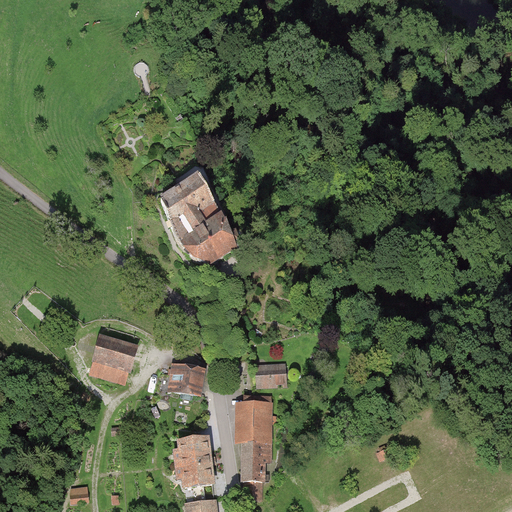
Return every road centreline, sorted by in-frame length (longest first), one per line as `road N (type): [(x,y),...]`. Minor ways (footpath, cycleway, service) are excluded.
road 1 (unclassified): [(210,363),(180,311),(0,176)]
road 2 (residential): [(236,511),(210,363)]
